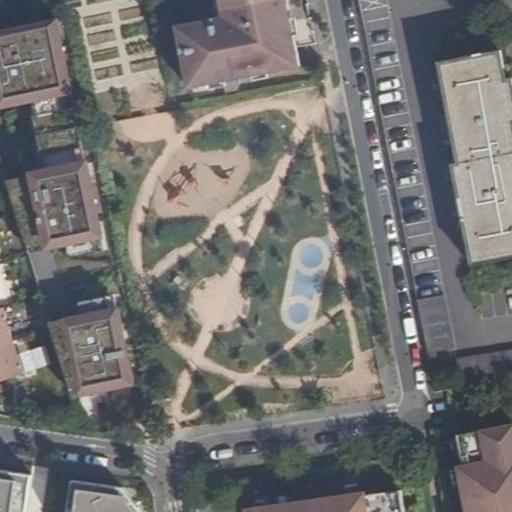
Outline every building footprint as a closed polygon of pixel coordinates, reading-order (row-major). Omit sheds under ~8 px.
[(224,0),(228,17),(181,26),(193,88),(305,66),(291,0),(224,0)] [(0,29),(0,103),(30,97),(48,170),(15,177),(6,180),(28,250),(38,247),(65,241),(69,256),(103,249),(55,17),(0,29)] [(452,164),(453,173),(472,267),(511,258),(511,77),(511,78),(504,48),(438,62),(458,162),(452,164)] [(132,380),(113,294),(79,301),(83,317),(51,324),(73,394),(132,380)] [(419,300),(429,352),(457,346),(447,295),(419,300)] [(0,342),(13,338),(2,306),(0,306),(0,342)] [(0,380),(24,373),(13,338),(0,342),(0,380)] [(470,386),(511,379),(511,349),(460,357),(465,387),(470,386)] [(511,511),(511,424),(463,434),(464,437),(467,454),(469,464),(463,465),(463,467),(466,484),(471,511),(511,511)] [(464,437),(457,438),(460,455),(467,454),(464,437)] [(463,467),(456,468),(459,486),(466,484),(463,467)] [(0,511),(28,511),(34,474),(0,469),(0,511)] [(145,511),(126,487),(74,479),(69,511),(145,511)] [(349,486),(350,492),(362,491),(361,484),(349,486)] [(254,506),(247,507),(247,511),(405,511),(402,489),(366,494),(366,490),(362,491),(350,492),(272,503),(254,506)] [(253,499),(254,506),(272,503),(271,496),(253,499)]
